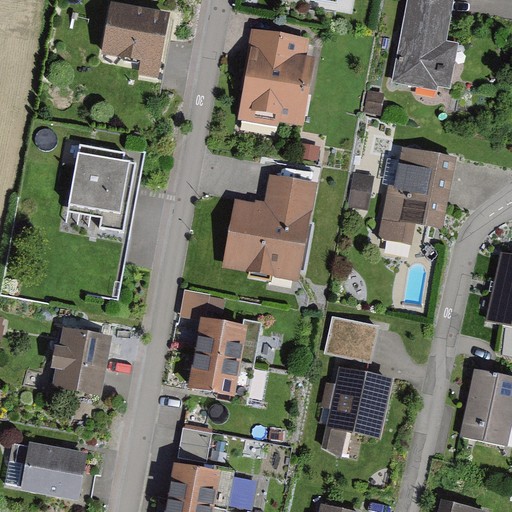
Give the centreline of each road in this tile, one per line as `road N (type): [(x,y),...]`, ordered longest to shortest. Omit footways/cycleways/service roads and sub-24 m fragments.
road 1 (residential): [(220,0),(126,511)]
road 2 (residential): [(511,201),(484,222),(464,254),(409,511)]
